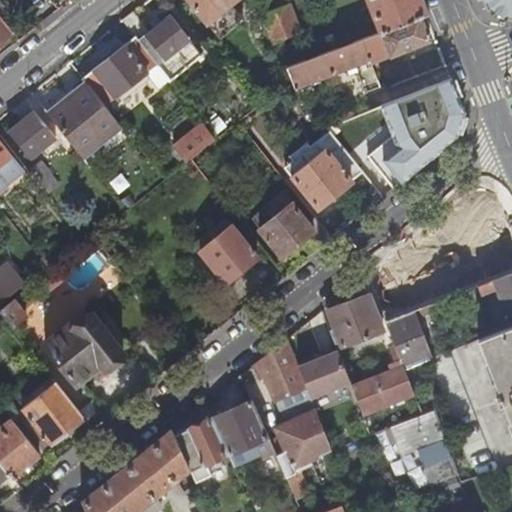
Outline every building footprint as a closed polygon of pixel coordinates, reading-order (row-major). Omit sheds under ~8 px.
[(231,4),(235,0),(187,0),(206,23),(208,22),(221,38),(243,19),(231,4)] [(368,0),(380,31),(421,15),(426,13),(420,0),(368,0)] [(511,0),(483,0),(487,8),(493,11),(511,0)] [(511,0),(493,11),(511,19),(511,18),(511,0)] [(264,2),(255,6),(272,49),(277,47),(275,42),(297,34),(285,4),(267,10),(264,2)] [(133,11),(122,20),(135,35),(170,79),(200,54),(190,42),(190,39),(170,15),(148,32),(133,11)] [(0,41),(13,31),(0,15),(0,41)] [(286,67),(291,78),(294,87),(332,73),(343,102),(365,93),(354,64),(369,58),(371,62),(430,40),(421,15),(380,31),(286,67)] [(83,76),(89,83),(105,105),(115,97),(146,72),(149,76),(159,88),(170,79),(135,35),(83,76)] [(118,101),(149,76),(146,72),(115,97),(118,101)] [(89,83),(49,115),(68,140),(79,154),(81,156),(120,123),(105,105),(89,83)] [(398,125),(382,105),(326,126),(330,131),(359,168),(382,197),(415,171),(445,146),(416,111),(398,125)] [(34,110),(21,120),(42,148),(55,137),(34,110)] [(42,148),(21,120),(8,130),(30,158),(42,148)] [(190,156),(214,137),(202,122),(179,141),(190,156)] [(359,168),(330,131),(311,146),(308,142),(291,156),(294,160),(285,167),(318,208),(351,181),(349,177),(359,168)] [(0,140),(0,177),(4,183),(23,169),(0,140)] [(79,154),(68,140),(61,145),(72,159),(79,154)] [(40,162),(29,170),(47,194),(59,184),(40,162)] [(331,238),(315,217),(308,222),(284,192),(248,221),(279,259),(310,234),(320,247),(331,238)] [(454,210),(369,279),(375,293),(377,292),(388,321),(412,311),(477,285),(511,271),(511,233),(506,217),(503,219),(490,228),(486,230),(454,210)] [(486,223),(490,228),(503,219),(500,214),(486,223)] [(223,286),(254,262),(222,222),(192,247),(223,286)] [(85,242),(82,244),(91,255),(102,246),(93,236),(85,242)] [(50,270),(58,264),(48,252),(40,257),(50,270)] [(0,299),(24,280),(11,265),(0,274),(0,299)] [(40,283),(48,293),(58,285),(55,281),(62,275),(58,269),(40,283)] [(511,271),(477,285),(480,292),(495,286),(509,322),(511,320),(511,271)] [(13,299),(0,309),(0,311),(12,327),(27,316),(21,308),(31,301),(32,302),(40,296),(31,285),(13,299)] [(334,327),(329,329),(335,343),(339,341),(341,345),(383,330),(369,293),(327,309),(334,327)] [(388,321),(386,321),(401,359),(404,368),(430,358),(412,311),(388,321)] [(125,354),(93,314),(77,327),(72,322),(46,343),(78,383),(93,371),(96,375),(125,354)] [(511,325),(478,339),(501,397),(497,399),(499,404),(504,403),(511,424),(511,325)] [(263,356),(253,364),(256,370),(261,369),(283,423),(274,428),(282,447),(275,451),(295,495),(305,491),(298,473),(296,471),(294,466),(317,456),(318,465),(324,480),(331,478),(321,454),(330,451),(310,397),(297,365),(287,338),(263,356)] [(337,349),(297,365),(310,397),(350,382),(337,349)] [(391,369),(369,378),(351,385),(362,413),(414,393),(404,368),(401,359),(389,364),(391,369)] [(50,443),(83,417),(56,382),(22,408),(50,443)] [(251,400),(232,409),(248,446),(268,437),(251,400)] [(232,409),(211,418),(227,453),(228,455),(248,446),(232,409)] [(422,415),(391,427),(402,455),(444,440),(433,410),(422,415)] [(0,460),(10,473),(12,476),(40,454),(11,418),(0,427),(0,426),(0,460)] [(211,418),(174,436),(188,468),(194,481),(208,474),(204,464),(227,453),(211,418)] [(130,463),(83,501),(87,511),(134,511),(140,507),(144,511),(153,511),(161,506),(154,496),(158,493),(160,497),(166,492),(163,488),(188,468),(174,436),(171,430),(130,463)] [(458,475),(451,457),(423,468),(430,485),(458,475)] [(0,481),(10,473),(0,460),(0,481)]
